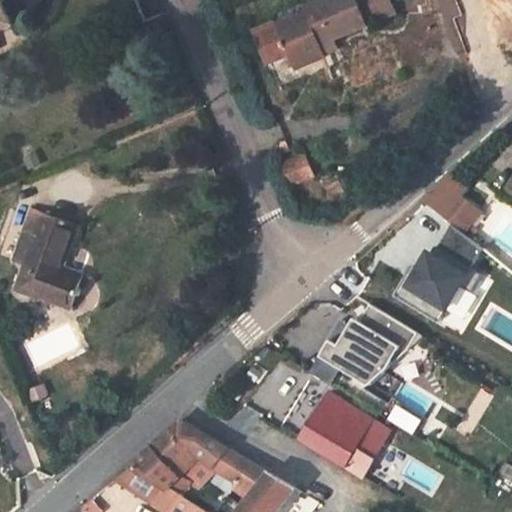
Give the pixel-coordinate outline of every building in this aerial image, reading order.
[(0,0),(0,29),(13,23),(0,0)] [(306,13),(256,35),(267,61),(288,53),(295,68),(325,55),(323,51),(320,43),(334,37),(370,21),(394,13),(388,0),(321,0),(304,7),(306,13)] [(320,43),(323,51),(337,45),(334,37),(320,43)] [(301,150),(281,166),(298,187),(318,171),(301,150)] [(425,201),(439,212),(455,192),(460,195),(466,188),(452,176),(425,201)] [(439,212),(463,233),(470,224),(462,218),(472,205),(460,195),(455,192),(439,212)] [(462,218),(470,224),(480,212),(472,205),(462,218)] [(77,223),(32,206),(15,255),(29,260),(19,287),(73,306),(84,276),(61,268),(77,223)] [(436,249),(431,256),(424,252),(399,292),(440,316),(461,281),(466,283),(473,271),(436,249)] [(327,340),(317,357),(366,385),(381,373),(402,354),(415,333),(373,308),(362,326),(351,320),(336,346),(327,340)] [(289,455),(336,484),(343,471),(374,420),(330,391),(289,455)] [(374,420),(343,471),(362,483),(391,430),(374,420)] [(215,467),(231,449),(183,421),(132,467),(165,489),(154,505),(165,511),(207,511),(185,498),(193,483),(183,474),(203,454),(215,467)] [(215,467),(241,482),(254,463),(231,449),(215,467)] [(278,511),(297,488),(254,463),(241,482),(237,487),(251,498),(240,511),(278,511)] [(165,489),(132,467),(116,481),(154,505),(165,489)] [(297,488),(278,511),(296,511),(309,496),(297,488)] [(84,511),(103,511),(94,501),(83,510),(84,511)]
